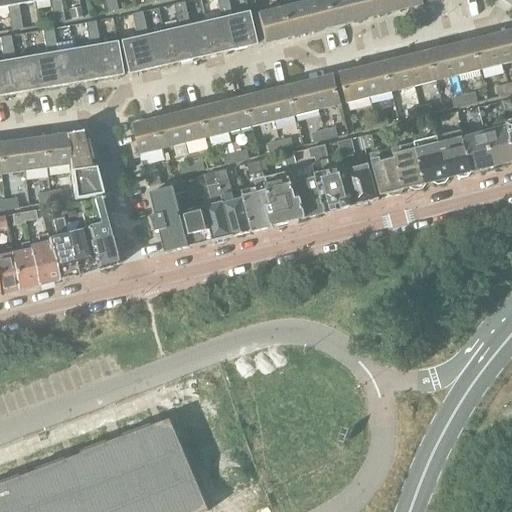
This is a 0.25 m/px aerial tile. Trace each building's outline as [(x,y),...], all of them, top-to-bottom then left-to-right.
[(0,0),(0,8),(7,7),(9,18),(20,17),(18,5),(12,6),(11,0),(0,0)] [(33,0),(34,2),(47,0),(49,0),(52,11),(62,9),(60,0),(33,0)] [(108,0),(104,1),(106,12),(117,10),(114,0),(108,0)] [(331,28),(323,0),(315,0),(301,4),(309,33),(331,28)] [(347,0),(323,0),(331,28),(353,22),(347,0)] [(376,16),(371,0),(347,0),(353,22),(376,16)] [(395,0),(371,0),(376,16),(398,11),(395,0)] [(395,0),(398,11),(420,5),(418,0),(395,0)] [(186,13),(184,2),(173,4),(176,16),(186,13)] [(232,15),(230,4),(219,6),(221,18),(227,16),(234,50),(255,46),(248,12),(232,15)] [(301,4),(279,9),(286,39),(309,33),(301,4)] [(72,19),(81,17),(79,8),(70,10),(72,19)] [(52,11),(54,23),(64,21),(62,9),(52,11)] [(279,9),(257,15),(264,44),(286,39),(279,9)] [(145,23),(142,11),(132,14),(134,25),(145,23)] [(176,16),(179,27),(183,26),(191,60),(213,55),(205,21),(189,25),(186,13),(176,16)] [(213,55),(221,53),(234,50),(227,16),(221,18),(205,21),(213,55)] [(9,18),(11,30),(21,28),(20,17),(9,18)] [(98,33),(96,22),(85,23),(87,35),(98,33)] [(147,35),(145,23),(134,25),(137,37),(142,36),(150,70),(171,65),(163,31),(147,35)] [(163,31),(171,65),(191,60),(183,26),(179,27),(163,31)] [(55,41),(53,29),(43,31),(45,42),(55,41)] [(511,32),(496,36),(503,66),(511,63),(511,32)] [(95,46),(100,80),(122,76),(116,42),(100,45),(98,33),(87,35),(89,47),(95,46)] [(12,48),(10,36),(1,38),(3,50),(12,48)] [(128,75),(150,70),(142,36),(137,37),(120,41),(128,75)] [(474,42),(481,71),(503,66),(496,36),(474,42)] [(51,53),(57,87),(79,83),(73,49),(57,52),(55,41),(45,42),(47,54),(51,53)] [(474,42),(451,48),(459,77),(481,71),(474,42)] [(73,49),(79,83),(100,80),(95,46),(89,47),(73,49)] [(9,61),(15,94),(36,90),(30,57),(14,60),(12,48),(3,50),(4,61),(9,61)] [(451,48),(441,50),(429,53),(436,83),(459,77),(451,48)] [(30,57),(36,90),(57,87),(51,53),(47,54),(30,57)] [(429,53),(406,59),(414,88),(436,83),(429,53)] [(391,94),(414,88),(406,59),(384,64),(391,94)] [(0,62),(0,96),(15,94),(9,61),(4,61),(0,62)] [(384,64),(362,70),(369,99),(391,94),(384,64)] [(362,70),(354,72),(339,75),(347,105),(369,99),(362,70)] [(319,112),(341,106),(334,77),(311,82),(319,112)] [(319,112),(311,82),(289,88),(296,117),(319,112)] [(509,86),(499,89),(502,98),(511,96),(509,86)] [(289,88),(267,93),(274,123),(296,117),(289,88)] [(274,123),(267,93),(244,99),(252,128),(274,123)] [(463,97),(466,107),(477,104),(475,95),(463,97)] [(463,97),(452,100),(454,110),(466,107),(463,97)] [(244,99),(222,104),(229,134),(252,128),(244,99)] [(511,109),(510,101),(500,104),(503,113),(511,110),(511,109)] [(200,110),(207,139),(229,134),(222,104),(200,110)] [(419,108),(421,118),(433,115),(430,106),(419,108)] [(421,118),(419,108),(407,111),(409,121),(421,118)] [(200,110),(177,115),(185,145),(207,139),(200,110)] [(155,121),(162,150),(185,145),(177,115),(155,121)] [(374,119),(377,129),(388,126),(386,117),(374,119)] [(377,129),(374,119),(363,122),(365,132),(377,129)] [(155,121),(133,126),(140,156),(162,150),(155,121)] [(493,167),(494,167),(511,162),(511,147),(505,123),(497,126),(498,130),(485,134),(493,167)] [(420,134),(418,124),(409,126),(412,137),(420,134)] [(326,142),(338,139),(335,129),(324,132),(326,142)] [(387,132),(389,140),(398,138),(396,130),(387,132)] [(472,173),(462,135),(461,131),(437,137),(448,179),(456,177),(461,179),(468,178),(468,177),(471,174),(472,173)] [(326,142),(324,132),(312,135),(314,144),(326,142)] [(64,136),(69,166),(75,200),(101,196),(92,162),(92,161),(86,136),(80,133),(65,135),(65,136),(64,136)] [(495,170),(494,167),(493,167),(485,134),(471,137),(470,133),(462,135),(472,173),(479,171),(480,174),(495,170)] [(69,166),(64,136),(41,139),(45,169),(69,166)] [(373,147),(371,136),(362,138),(365,149),(373,147)] [(448,180),(448,179),(437,137),(414,144),(425,185),(433,183),(438,185),(445,184),(445,183),(448,180)] [(18,142),(22,172),(45,169),(41,139),(18,142)] [(281,153),(293,150),(291,140),(279,143),(281,153)] [(338,144),(343,162),(354,207),(378,201),(369,166),(357,169),(353,156),(354,155),(351,140),(338,144)] [(18,142),(0,144),(0,175),(22,172),(18,142)] [(281,153),(279,143),(267,146),(270,155),(281,153)] [(422,189),(425,185),(414,144),(392,150),(403,191),(411,189),(415,191),(422,189)] [(325,147),(309,151),(312,161),(315,160),(328,157),(325,147)] [(403,191),(392,150),(369,156),(381,197),(389,195),(393,197),(400,195),(403,191)] [(237,163),(249,161),(246,151),(235,154),(237,163)] [(237,163),(235,154),(223,157),(225,166),(237,163)] [(296,165),(294,154),(283,157),(286,167),(296,165)] [(330,166),(329,162),(328,157),(315,160),(319,175),(315,176),(325,214),(354,207),(343,162),(330,166)] [(190,165),(193,174),(204,172),(202,162),(190,165)] [(260,162),(247,166),(249,177),(263,173),(260,162)] [(193,174),(190,165),(178,168),(181,177),(193,174)] [(325,214),(315,176),(313,166),(288,172),(295,201),(300,200),(305,219),(325,214)] [(232,238),(251,233),(243,199),(234,201),(226,171),(215,173),(232,238)] [(288,172),(264,178),(271,207),(266,209),(271,228),(305,219),(300,200),(295,201),(288,172)] [(212,243),(232,238),(215,173),(205,176),(212,205),(203,208),(212,243)] [(146,178),(149,188),(161,184),(158,175),(146,178)] [(251,233),(271,228),(266,209),(271,207),(264,178),(239,184),(243,199),(251,233)] [(189,249),(212,243),(203,208),(191,211),(183,181),(172,184),(173,188),(174,188),(189,249)] [(189,249),(173,188),(150,194),(155,217),(151,218),(155,234),(159,233),(163,246),(164,246),(169,244),(172,246),(173,251),(174,253),(189,249)] [(50,203),(62,201),(60,191),(48,193),(50,203)] [(48,193),(36,195),(38,205),(50,203),(48,193)] [(6,211),(18,209),(16,199),(4,201),(6,211)] [(82,223),(84,230),(94,272),(111,268),(110,267),(119,265),(102,199),(93,201),(97,218),(82,223)] [(65,206),(58,207),(75,277),(94,272),(84,230),(74,233),(71,217),(68,217),(65,206)] [(75,277),(58,207),(51,208),(55,221),(52,222),(56,238),(47,240),(56,282),(75,277)] [(23,214),(24,223),(36,221),(35,212),(23,214)] [(24,225),(24,223),(23,214),(11,216),(11,218),(8,218),(10,227),(24,225)] [(36,287),(56,282),(47,240),(46,235),(37,237),(39,245),(28,248),(36,287)] [(36,287),(28,248),(28,246),(19,248),(20,256),(9,258),(15,292),(36,287)] [(0,296),(15,292),(9,258),(8,250),(0,251),(0,296)] [(124,438),(143,483),(188,464),(170,420),(151,428),(150,425),(121,436),(123,439),(124,438)] [(76,453),(78,455),(79,455),(98,501),(143,483),(124,438),(123,439),(106,445),(105,442),(76,453)] [(73,511),(98,501),(79,455),(78,455),(61,462),(60,459),(31,470),(33,472),(34,472),(50,511),(73,511)] [(188,464),(143,483),(154,511),(207,511),(208,511),(188,464)] [(50,511),(34,472),(33,472),(16,478),(15,476),(0,481),(0,511),(50,511)] [(154,511),(143,483),(98,501),(102,511),(154,511)] [(102,511),(98,501),(73,511),(102,511)]
